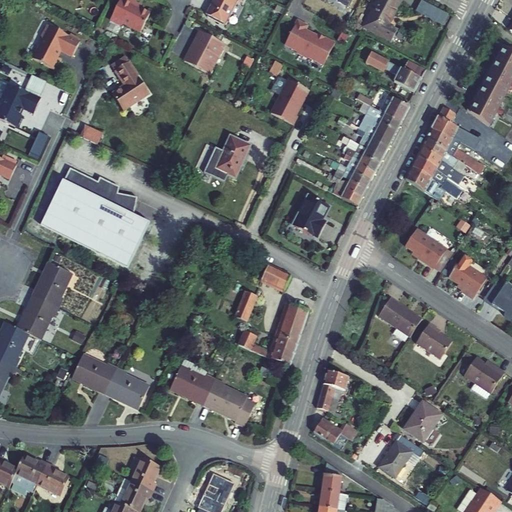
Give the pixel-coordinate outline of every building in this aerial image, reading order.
[(134,0),(120,0),(110,20),(119,25),(123,23),(140,32),(150,14),(140,9),(142,5),(136,3),(137,1),(134,0)] [(239,0),(213,0),(206,15),(208,16),(207,17),(223,26),(224,24),(226,25),(239,0)] [(401,1),(398,0),(378,0),(377,4),(394,13),(401,1)] [(447,14),(425,2),(419,13),(442,25),(447,14)] [(387,26),(394,13),(377,4),(364,27),(391,41),(396,31),(387,26)] [(297,21),(285,45),(298,52),(297,53),(308,59),(308,58),(323,65),(335,43),(324,37),(323,40),(315,36),(305,30),(307,26),(297,21)] [(43,41),(33,59),(55,71),(61,59),(58,58),(61,52),(73,57),(80,42),(48,26),(42,37),(43,41)] [(200,32),(185,62),(209,75),(224,45),(200,32)] [(511,51),(501,46),(467,111),(489,127),(496,113),(499,108),(510,87),(511,82),(511,51)] [(394,83),(414,93),(421,80),(403,70),(372,54),(367,64),(384,72),(385,70),(398,76),(394,83)] [(125,57),(111,65),(125,86),(113,94),(124,111),(150,94),(125,57)] [(408,61),(403,70),(421,80),(426,71),(408,61)] [(32,76),(25,92),(39,99),(47,83),(32,76)] [(271,114),(293,125),(298,117),(296,116),(309,91),(288,80),(271,114)] [(0,109),(0,120),(19,129),(24,117),(21,116),(24,110),(34,115),(41,99),(39,99),(25,92),(9,84),(2,100),(4,101),(0,109)] [(357,101),(370,107),(371,108),(373,103),(360,96),(357,101)] [(410,108),(387,96),(379,112),(401,124),(410,108)] [(370,107),(366,116),(397,132),(401,124),(379,112),(371,108),(370,107)] [(461,142),(460,143),(474,151),(480,142),(450,125),(456,114),(444,108),(432,130),(452,141),(453,138),(461,142)] [(359,129),(358,132),(364,135),(368,127),(384,135),(380,144),(389,148),(397,132),(366,116),(359,129)] [(345,125),(347,122),(340,118),(337,124),(344,127),(345,125)] [(347,122),(345,125),(358,132),(359,129),(351,124),(353,122),(348,119),(347,122)] [(80,138),(98,146),(103,134),(85,126),(80,138)] [(364,135),(358,132),(356,135),(363,138),(360,144),(384,156),(389,148),(380,144),(384,135),(368,127),(364,135)] [(456,150),(460,143),(461,142),(453,138),(452,141),(432,130),(427,140),(447,151),(446,152),(466,166),(487,179),(490,174),(484,169),(484,168),(456,150)] [(49,137),(39,133),(30,153),(40,157),(49,137)] [(216,149),(204,174),(225,184),(228,176),(236,180),(251,147),(230,137),(223,152),(216,149)] [(346,156),(347,154),(361,162),(364,156),(371,160),(367,168),(376,173),(379,167),(384,156),(360,144),(359,144),(351,140),(347,147),(345,147),(343,151),(343,155),(346,156)] [(446,152),(447,151),(427,140),(422,149),(442,160),(441,161),(448,167),(451,168),(460,175),(466,166),(446,152)] [(422,149),(417,158),(437,169),(436,171),(442,175),(458,186),(464,177),(460,175),(451,168),(448,167),(441,161),(442,160),(422,149)] [(361,162),(347,154),(346,156),(341,165),(371,181),(376,173),(367,168),(371,160),(364,156),(361,162)] [(0,158),(0,175),(10,180),(17,167),(0,158)] [(437,169),(417,158),(411,169),(432,180),(443,187),(441,190),(445,193),(456,200),(461,192),(441,178),(442,175),(436,171),(437,169)] [(354,194),(362,198),(371,181),(341,165),(333,162),(330,167),(337,171),(332,181),(339,184),(342,178),(350,181),(358,185),(354,194)] [(97,182),(70,169),(43,225),(84,245),(83,246),(127,267),(148,225),(133,217),(136,197),(118,194),(111,192),(113,184),(99,178),(97,182)] [(411,169),(404,181),(439,202),(445,193),(441,190),(443,187),(432,180),(411,169)] [(335,191),(333,194),(358,206),(362,198),(354,194),(358,185),(350,181),(343,195),(335,191)] [(308,197),(292,227),(318,240),(326,223),(323,222),(330,208),(308,197)] [(434,269),(447,250),(417,230),(405,247),(413,253),(412,255),(434,269)] [(441,274),(454,254),(447,250),(434,269),(441,274)] [(463,257),(449,278),(459,285),(463,287),(461,291),(473,299),(486,279),(469,268),(472,263),(471,260),(467,257),(463,257)] [(49,263),(33,296),(59,308),(64,299),(62,298),(73,274),(49,263)] [(292,277),(269,266),(262,282),(284,293),(292,277)] [(492,305),(504,287),(496,282),(483,301),(505,316),(506,313),(500,309),(499,310),(492,305)] [(499,310),(500,309),(506,313),(505,316),(504,316),(511,321),(511,292),(511,290),(511,288),(506,284),(504,287),(492,305),(499,310)] [(247,323),(257,297),(246,292),(236,318),(247,323)] [(41,340),(53,317),(55,318),(59,308),(33,296),(18,329),(29,335),(41,340)] [(408,337),(410,338),(422,319),(391,299),(378,317),(396,329),(393,335),(405,342),(408,337)] [(160,314),(163,307),(151,300),(147,308),(160,314)] [(287,366),(292,367),(301,341),(310,312),(286,303),(270,352),(253,345),(257,336),(245,331),(238,346),(271,360),(287,366)] [(20,360),(18,359),(29,335),(18,329),(5,324),(0,335),(0,361),(16,369),(20,360)] [(430,324),(416,344),(440,360),(452,342),(439,333),(441,331),(430,324)] [(72,379),(105,395),(118,369),(108,364),(107,367),(84,355),(72,379)] [(475,384),(471,390),(486,400),(490,394),(491,394),(504,374),(487,362),(485,365),(476,358),(464,376),(475,384)] [(16,369),(0,361),(0,396),(9,377),(11,378),(16,369)] [(184,361),(170,390),(203,406),(216,380),(206,376),(207,373),(202,370),(198,367),(193,365),(188,363),(184,361)] [(272,371),(262,368),(259,376),(269,380),(272,371)] [(118,369),(105,395),(139,410),(150,387),(126,375),(127,373),(118,369)] [(328,372),(317,409),(328,412),(341,421),(342,415),(335,413),(341,391),(345,392),(349,378),(328,372)] [(216,380),(203,406),(236,421),(235,424),(245,428),(255,405),(246,401),(248,398),(224,387),(225,385),(216,380)] [(405,430),(423,442),(441,416),(423,404),(405,430)] [(321,422),(314,434),(333,447),(341,435),(351,441),(358,431),(345,423),(339,433),(321,422)] [(393,441),(396,443),(380,468),(395,479),(412,453),(420,459),(425,452),(398,434),(393,441)] [(17,470),(2,463),(4,460),(0,457),(0,483),(9,488),(12,482),(17,470)] [(41,461),(39,464),(24,457),(17,470),(12,482),(34,493),(38,485),(48,464),(41,461)] [(143,459),(132,482),(153,492),(157,485),(154,483),(161,468),(143,459)] [(48,464),(38,485),(61,496),(69,478),(54,471),(55,468),(48,464)] [(325,475),(323,492),(339,494),(342,474),(327,464),(325,475)] [(213,474),(198,508),(206,511),(221,511),(233,484),(213,474)] [(117,502),(117,503),(135,511),(137,511),(140,511),(147,497),(150,499),(153,492),(132,482),(125,479),(115,501),(117,502)] [(495,511),(502,503),(481,489),(477,495),(471,491),(458,511),(459,511),(495,511)] [(323,492),(320,508),(345,511),(347,496),(339,494),(323,492)] [(375,511),(392,511),(393,508),(383,501),(377,500),(375,511)] [(134,511),(135,511),(117,503),(114,511),(106,508),(103,511),(134,511)]
